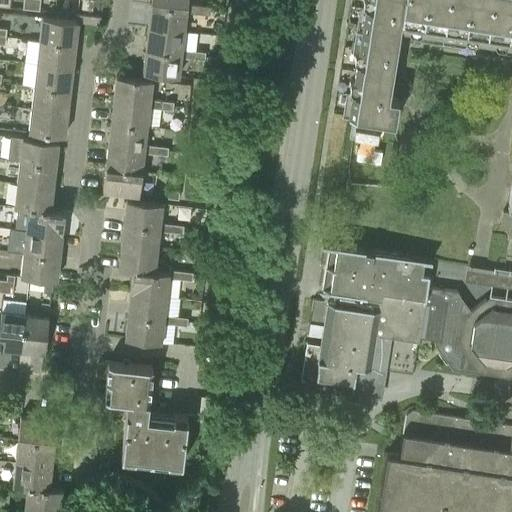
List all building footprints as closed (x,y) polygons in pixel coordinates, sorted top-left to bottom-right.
[(23,0),(23,8),(31,9),(31,0),(23,0)] [(31,0),(31,9),(39,10),(39,0),(31,0)] [(199,5),(187,4),(187,0),(150,0),(150,4),(187,12),(198,13),(199,5)] [(398,98),(388,96),(399,27),(403,0),(366,0),(347,116),(394,122),(398,98)] [(511,44),(511,0),(403,0),(399,27),(511,44)] [(184,30),(187,12),(150,4),(148,26),(184,30)] [(199,5),(198,13),(209,14),(210,6),(199,5)] [(89,14),(77,12),(76,20),(77,21),(88,22),(89,14)] [(89,14),(88,22),(100,23),(101,15),(89,14)] [(38,40),(75,44),(77,21),(76,20),(41,16),(38,40)] [(181,57),(193,58),(194,50),(182,49),(184,30),(148,26),(145,49),(182,53),(181,57)] [(32,81),(38,38),(29,37),(23,80),(32,81)] [(36,63),(72,67),(75,44),(38,40),(36,63)] [(179,76),(181,57),(182,53),(145,49),(142,72),(179,76)] [(194,50),(193,58),(204,59),(205,52),(194,50)] [(33,85),(70,89),(72,67),(36,63),(33,85)] [(113,99),(150,103),(149,107),(161,108),(161,100),(150,99),(153,80),(116,75),(113,99)] [(30,110),(67,114),(70,89),(33,85),(30,110)] [(147,125),(149,107),(150,103),(113,99),(111,121),(147,125)] [(173,101),(161,100),(161,108),(172,109),(173,101)] [(28,131),(64,135),(67,114),(30,110),(28,131)] [(144,152),(156,154),(157,145),(145,144),(147,125),(111,121),(108,144),(144,149),(144,152)] [(1,153),(18,154),(20,135),(3,133),(1,153)] [(18,160),(56,164),(58,141),(21,136),(18,160)] [(142,171),(144,152),(144,149),(108,144),(105,166),(141,171),(142,171)] [(168,147),(157,145),(156,154),(167,155),(168,147)] [(16,183),(53,188),(56,164),(18,160),(16,183)] [(103,190),(139,194),(141,171),(105,166),(103,190)] [(51,211),(51,208),(53,188),(16,183),(13,206),(27,208),(51,211)] [(166,197),(178,198),(179,191),(167,189),(166,197)] [(123,222),(160,226),(160,222),(163,203),(126,199),(123,222)] [(25,229),(62,234),(65,210),(51,208),(51,211),(27,208),(25,229)] [(511,226),(511,217),(511,211),(503,210),(501,224),(511,226)] [(430,261),(434,239),(332,221),(321,287),(335,290),(333,302),(326,301),(319,343),(305,341),(299,379),(351,387),(353,377),(379,382),(387,333),(417,338),(418,334),(427,284),(429,272),(421,271),(423,260),(430,261)] [(121,245),(157,250),(159,230),(160,226),(123,222),(121,245)] [(171,231),(172,224),(160,222),(160,226),(159,230),(171,231)] [(172,224),(171,231),(182,232),(183,225),(172,224)] [(22,253),(59,258),(62,234),(25,229),(22,253)] [(132,268),(155,270),(157,250),(121,245),(118,269),(132,270),(132,268)] [(53,279),(57,280),(59,258),(22,253),(19,275),(44,278),(53,279)] [(130,292),(166,296),(168,277),(180,278),(180,270),(169,269),(168,272),(155,270),(132,268),(132,270),(130,292)] [(192,272),(180,270),(180,278),(191,279),(192,272)] [(53,279),(44,278),(43,291),(52,292),(53,279)] [(4,292),(12,293),(14,281),(6,280),(4,292)] [(511,298),(489,294),(470,308),(457,289),(427,284),(418,334),(433,337),(433,340),(451,366),(470,369),(474,367),(477,371),(508,376),(511,372),(511,298)] [(162,322),(174,324),(176,316),(164,315),(166,296),(130,292),(127,315),(162,319),(162,322)] [(0,346),(21,348),(25,312),(1,310),(0,319),(0,346)] [(25,312),(21,348),(44,351),(48,315),(25,312)] [(160,342),(162,322),(162,319),(127,315),(124,337),(160,342)] [(187,317),(176,316),(174,324),(186,325),(187,317)] [(181,464),(186,414),(186,413),(172,412),(172,418),(146,415),(151,365),(107,360),(103,396),(127,398),(120,457),(181,464)] [(511,511),(511,419),(511,425),(411,410),(404,415),(398,455),(387,453),(377,511),(511,511)] [(46,441),(54,441),(57,419),(21,415),(17,438),(46,441)] [(14,462),(51,466),(54,441),(46,441),(17,438),(17,439),(16,439),(14,462)] [(26,486),(49,486),(51,466),(14,462),(11,485),(26,486)] [(49,486),(26,486),(24,509),(55,511),(60,511),(63,488),(49,486)]
